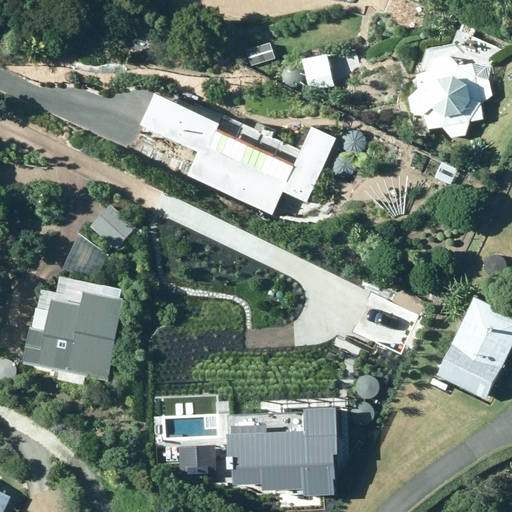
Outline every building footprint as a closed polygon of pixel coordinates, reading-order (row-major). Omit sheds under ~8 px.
[(245,69),(269,62),(264,45),(239,54),(245,69)] [(455,139),(468,136),(473,122),(486,120),(483,106),(494,96),(491,80),(478,79),(475,64),(463,67),(453,56),(439,58),(433,73),(422,77),(423,89),(413,99),(415,114),(427,118),(431,130),(445,128),(455,139)] [(307,62),(313,92),(335,87),(329,57),(307,62)] [(287,195),(307,205),(338,138),(317,129),(306,153),(161,86),(144,124),(201,151),(187,181),(275,221),(287,195)] [(136,228),(112,206),(92,227),(116,249),(136,228)] [(73,257),(96,270),(102,259),(79,246),(73,257)] [(34,328),(29,352),(26,364),(61,372),(60,378),(84,384),(86,377),(109,382),(127,300),(122,299),(123,291),(108,287),(106,297),(89,293),(87,307),(56,301),(50,332),(34,328)] [(511,314),(479,298),(441,374),(489,399),(511,353),(511,314)] [(423,307),(406,302),(397,326),(415,332),(423,307)] [(352,387),(335,387),(336,411),(353,411),(352,387)] [(340,413),(233,417),(235,459),(239,459),(239,477),(253,476),(253,484),(269,484),(269,490),(300,489),(301,501),(318,500),(342,488),(340,413)] [(0,511),(4,511),(12,495),(0,488),(0,511)]
